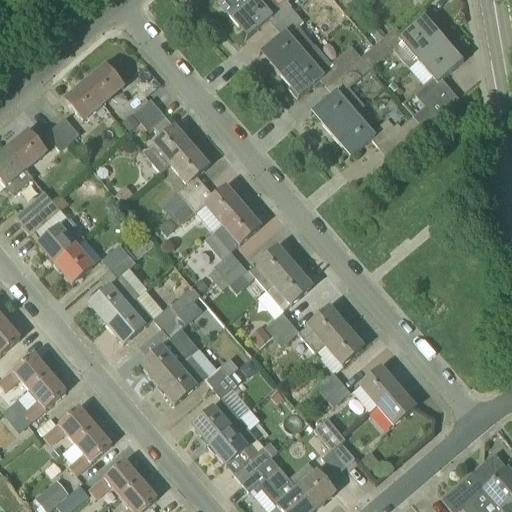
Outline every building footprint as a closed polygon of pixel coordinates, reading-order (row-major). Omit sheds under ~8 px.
[(228,18),(249,0),(220,0),(222,2),(217,6),(228,18)] [(252,37),(269,24),(274,30),(293,14),(284,3),(278,8),(270,0),(249,0),(228,18),(239,31),(243,26),(252,37)] [(264,52),(274,62),(269,66),(279,77),(304,58),(314,49),(298,30),(303,25),(293,14),(274,30),(280,37),(264,52)] [(376,47),(360,61),(370,72),(386,59),(392,53),(408,72),(417,64),(441,44),(431,32),(434,30),(424,19),(401,39),(395,31),(376,47)] [(378,43),(385,37),(378,29),(371,35),(378,43)] [(422,133),(456,103),(440,84),(456,70),(447,60),(452,56),(441,44),(417,64),(433,82),(414,98),(424,110),(411,120),(422,133)] [(345,74),(360,61),(351,49),(335,63),(331,67),(314,48),(314,49),(304,58),(279,77),(290,90),(288,91),(297,102),(319,83),(326,90),(345,74)] [(370,72),(360,61),(345,74),(326,90),(332,97),(316,111),(325,122),(320,126),(331,138),(355,118),(364,109),(348,91),(354,86),(370,72)] [(85,87),(102,107),(122,90),(105,70),(85,87)] [(102,107),(85,87),(64,104),(82,124),(102,107)] [(134,118),(142,127),(158,113),(150,104),(134,118)] [(158,113),(142,127),(150,136),(166,122),(158,113)] [(122,125),(129,135),(139,127),(132,117),(122,125)] [(370,136),(355,118),(331,138),(342,151),(346,146),(355,157),(371,144),(387,163),(422,133),(411,120),(400,130),(396,126),(393,129),(386,122),(370,136)] [(64,122),(55,130),(68,146),(78,138),(64,122)] [(68,146),(55,130),(45,138),(59,154),(68,146)] [(173,131),(153,148),(142,157),(160,177),(170,168),(190,151),(173,131)] [(6,153),(24,173),(44,156),(26,136),(6,153)] [(170,168),(187,188),(207,171),(190,151),(170,168)] [(32,182),(24,173),(6,153),(0,158),(0,185),(12,199),(27,186),(32,182)] [(132,197),(125,189),(116,198),(123,206),(132,197)] [(204,208),(221,228),(242,211),(225,191),(204,208)] [(16,218),(25,228),(51,205),(43,195),(16,218)] [(161,211),(170,221),(187,206),(178,196),(161,211)] [(113,202),(106,208),(112,215),(119,209),(113,202)] [(59,215),(51,205),(25,228),(33,237),(59,215)] [(187,206),(170,221),(178,230),(194,215),(187,206)] [(242,211),(221,228),(213,235),(231,255),(259,231),(242,211)] [(170,221),(159,231),(166,239),(177,230),(170,221)] [(84,242),(67,222),(40,245),(37,248),(54,268),(74,251),(84,242)] [(130,256),(109,273),(118,283),(88,308),(105,328),(135,303),(139,300),(121,279),(136,268),(134,265),(154,248),(148,240),(130,256)] [(109,273),(130,256),(125,250),(122,251),(119,248),(101,264),(109,273)] [(92,271),(74,251),(54,268),(71,288),(92,271)] [(230,290),(241,280),(249,288),(254,282),(266,295),(273,289),(294,271),(276,251),(249,275),(248,273),(246,275),(239,266),(215,287),(221,294),(228,288),(230,290)] [(215,287),(239,266),(230,256),(213,271),(215,273),(208,279),(215,287)] [(283,314),(290,308),(290,309),(311,291),(294,271),(273,289),(266,295),(283,314)] [(208,290),(201,283),(192,291),(199,298),(208,290)] [(161,334),(193,306),(199,301),(191,291),(153,324),(161,334)] [(135,303),(105,328),(123,348),(143,331),(152,323),(135,303)] [(173,339),(201,315),(193,306),(161,334),(169,343),(140,369),(157,389),(178,371),(191,360),(190,360),(173,339)] [(307,329),(299,336),(297,337),(315,357),(324,349),(345,331),(328,311),(307,329)] [(264,331),(273,342),(290,326),(282,316),(264,331)] [(0,359),(19,343),(3,324),(0,326),(0,359)] [(299,336),(290,326),(273,342),(281,350),(297,337),(299,336)] [(270,339),(261,329),(249,339),(258,350),(270,339)] [(345,331),(324,349),(341,369),(362,352),(345,331)] [(0,394),(2,393),(4,396),(7,394),(16,404),(17,404),(28,394),(49,377),(32,358),(0,385),(0,394)] [(208,380),(191,360),(178,371),(157,389),(174,409),(195,392),(204,384),(212,394),(230,379),(238,372),(229,362),(208,380)] [(376,409),(397,392),(379,372),(359,389),(376,409)] [(49,377),(28,394),(17,404),(26,415),(23,418),(30,426),(65,396),(49,377)] [(316,391),(325,401),(341,387),(333,377),(332,377),(316,391)] [(230,379),(212,394),(221,404),(212,411),(191,429),(208,449),(229,432),(239,423),(222,402),(238,388),(230,379)] [(349,396),(341,387),(325,401),(333,410),(349,396)] [(414,412),(397,392),(376,409),(393,429),(414,412)] [(284,403),(278,394),(271,399),(277,408),(284,403)] [(308,415),(301,406),(294,411),(301,420),(308,415)] [(65,437),(74,448),(94,430),(78,411),(43,441),(50,449),(65,437)] [(331,455),(340,447),(345,443),(327,422),(314,434),(331,455)] [(232,478),(240,487),(257,473),(270,462),(277,455),(270,446),(257,456),(251,447),(256,443),(239,423),(229,432),(208,449),(225,469),(243,455),(250,463),(249,464),(232,478)] [(110,449),(94,430),(74,448),(83,459),(68,471),(75,479),(110,449)] [(340,447),(331,455),(345,471),(354,463),(340,447)] [(50,456),(56,463),(63,456),(58,450),(50,456)] [(345,471),(331,455),(322,463),(336,479),(345,471)] [(449,511),(458,511),(460,511),(501,511),(511,503),(511,481),(510,483),(504,476),(507,473),(506,472),(505,473),(494,459),(442,503),(449,511)] [(257,473),(240,487),(248,497),(253,493),(256,497),(261,493),(276,511),(274,511),(312,511),(293,490),(270,462),(257,473)] [(110,490),(119,501),(140,484),(124,465),(89,495),(96,503),(110,490)] [(315,511),(333,497),(313,473),(293,490),(312,511),(315,511)] [(50,511),(55,509),(68,497),(56,483),(30,505),(35,511),(50,511)] [(140,484),(119,501),(129,511),(128,511),(145,511),(156,503),(140,484)] [(73,511),(88,499),(79,489),(68,497),(55,509),(57,511),(73,511)] [(511,511),(511,503),(501,511),(511,511)]
